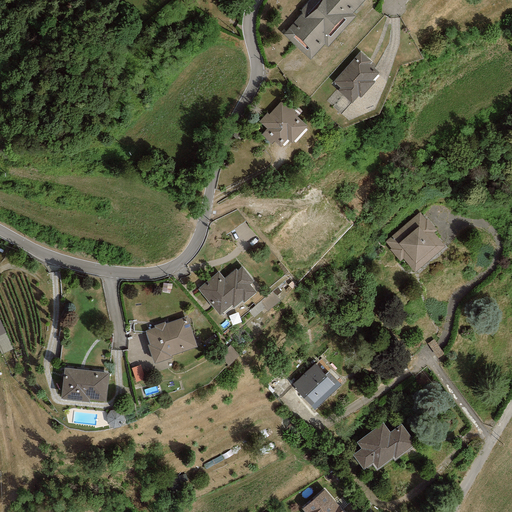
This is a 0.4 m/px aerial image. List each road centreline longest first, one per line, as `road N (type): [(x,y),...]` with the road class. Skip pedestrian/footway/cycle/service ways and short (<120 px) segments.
road 1 (unclassified): [(0,233),(99,270),(177,267),(201,237),(228,127),(256,80),(256,0)]
road 2 (unknown): [(406,0),(374,100),(331,121)]
road 3 (unclassified): [(511,404),(449,511)]
